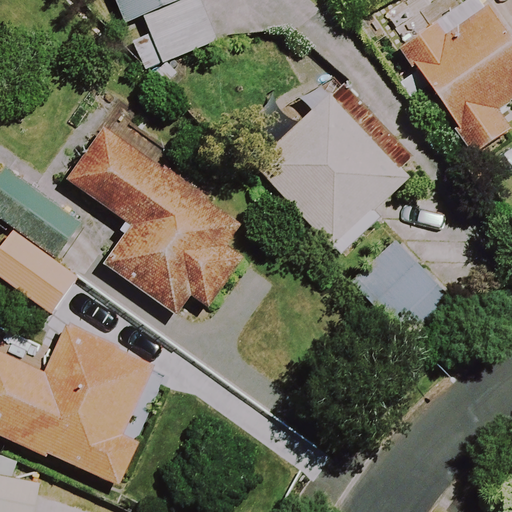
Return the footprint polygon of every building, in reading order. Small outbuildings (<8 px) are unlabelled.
[(111,0),(143,77),(219,46),(199,0),(111,0)] [(511,103),(511,50),(480,2),(402,54),(472,160),(509,136),(496,115),(511,103)] [(372,217),(419,171),(350,99),(336,112),(325,101),(253,170),(339,260),(378,223),(372,217)] [(235,230),(113,130),(69,184),(131,234),(104,268),(172,323),(191,299),(206,311),(244,265),(221,247),(235,230)] [(0,229),(10,236),(52,267),(79,229),(6,176),(0,183),(0,229)] [(52,267),(10,236),(0,249),(0,282),(13,292),(2,307),(30,327),(66,277),(52,267)] [(454,316),(393,246),(350,283),(411,353),(454,316)] [(160,373),(65,333),(46,378),(0,359),(0,441),(118,490),(136,447),(123,441),(140,398),(148,402),(160,373)] [(0,511),(33,511),(37,488),(11,484),(14,463),(0,461),(0,511)]
